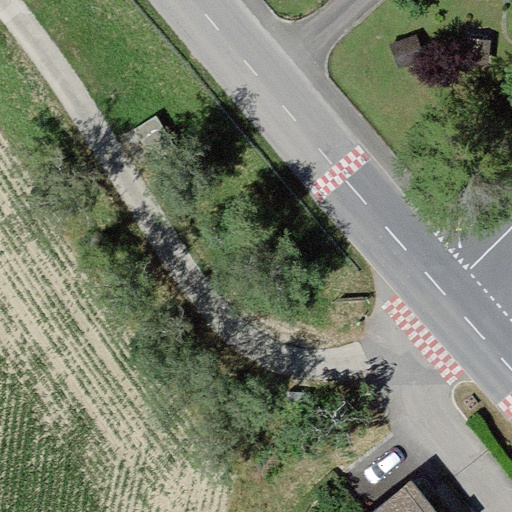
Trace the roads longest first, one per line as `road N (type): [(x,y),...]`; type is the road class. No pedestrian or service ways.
road 1 (track): [(3,0),(205,306),(250,343),(300,363),(400,365)]
road 2 (tertiary): [(444,293),(195,0)]
road 3 (residential): [(459,311),(400,365),(419,405),(500,511)]
